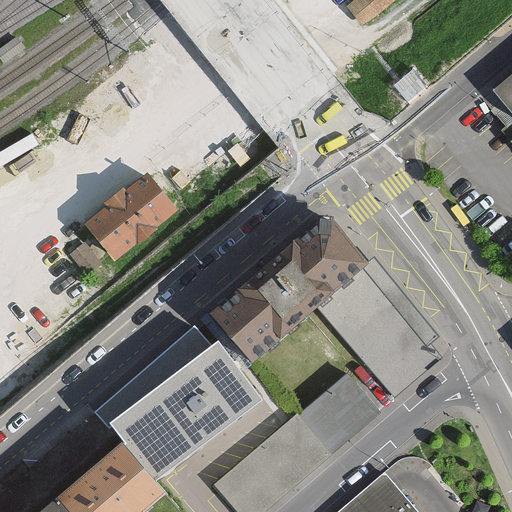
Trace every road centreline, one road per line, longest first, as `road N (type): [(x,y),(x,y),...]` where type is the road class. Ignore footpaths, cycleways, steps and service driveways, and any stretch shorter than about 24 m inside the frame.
road 1 (residential): [(350,164),(0,453)]
road 2 (residential): [(300,511),(488,350)]
road 3 (primary): [(350,164),(488,350)]
road 4 (primary): [(219,0),(350,164)]
road 5 (residential): [(511,44),(350,164)]
